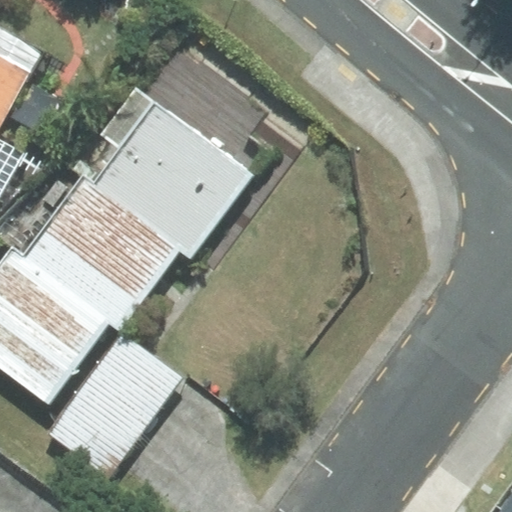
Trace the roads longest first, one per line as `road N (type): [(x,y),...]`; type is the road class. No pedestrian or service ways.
road 1 (residential): [(511,286),(342,511)]
road 2 (secondary): [(383,0),(511,106)]
